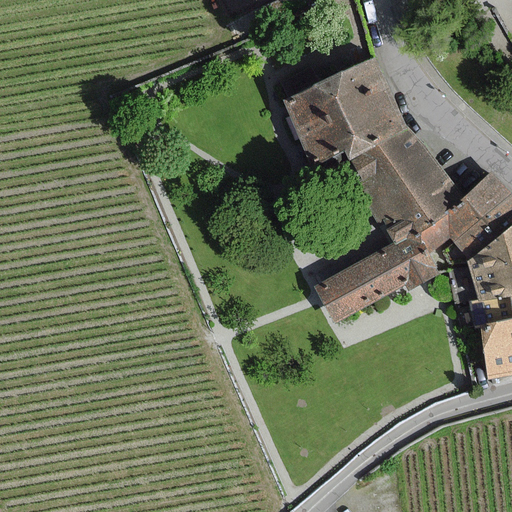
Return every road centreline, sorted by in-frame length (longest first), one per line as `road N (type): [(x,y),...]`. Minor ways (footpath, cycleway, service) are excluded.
road 1 (residential): [(511,390),(395,438),(308,511)]
road 2 (residential): [(511,176),(426,92),(393,45),(379,0)]
